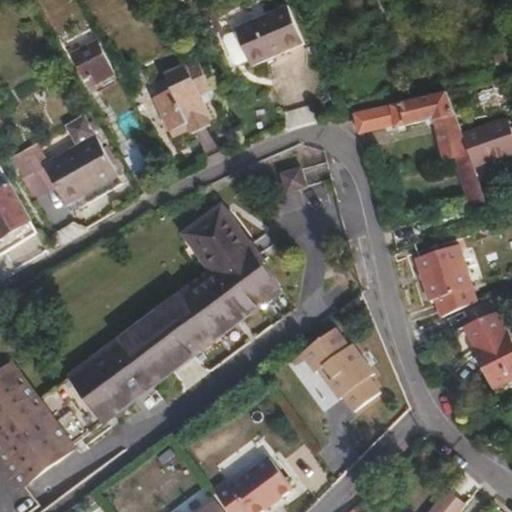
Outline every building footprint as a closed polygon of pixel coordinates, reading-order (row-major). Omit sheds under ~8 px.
[(287,3),(266,13),(237,28),(255,65),(306,40),(287,3)] [(120,72),(103,39),(77,52),(89,76),(95,73),(99,83),(120,72)] [(217,91),(204,64),(193,69),(191,65),(169,75),(176,91),(159,98),(177,138),(195,130),(197,135),(216,128),(214,122),(217,121),(210,106),(205,96),(217,91)] [(205,96),(210,106),(222,101),(217,91),(205,96)] [(420,99),(397,105),(401,123),(402,128),(441,118),(447,147),(469,142),(452,91),(420,99)] [(397,105),(359,114),(365,132),(401,123),(397,105)] [(79,145),(46,164),(58,184),(69,203),(72,201),(77,209),(126,182),(87,114),(68,125),(69,128),(79,145)] [(140,140),(124,149),(138,175),(154,167),(140,140)] [(34,171),(49,161),(37,142),(22,152),(34,171)] [(472,153),(469,142),(447,147),(450,158),(458,156),(472,153)] [(488,201),(472,153),(458,156),(474,205),(488,201)] [(58,184),(46,164),(23,178),(35,198),(58,184)] [(0,237),(34,219),(13,184),(0,191),(0,237)] [(18,359),(0,368),(0,453),(16,481),(72,449),(70,444),(293,314),(242,225),(202,248),(226,289),(40,396),(18,359)] [(446,295),(454,313),(491,296),(464,238),(423,257),(442,297),(446,295)] [(482,348),(481,349),(497,387),(511,380),(511,334),(501,312),(472,325),(482,348)] [(334,385),(362,419),(388,398),(373,380),(378,375),(356,346),(353,348),(340,332),(307,358),(323,376),(328,372),(337,382),(334,385)] [(226,486),(213,495),(226,511),(268,511),(294,494),(270,461),(230,491),(226,486)] [(445,489),(427,511),(458,511),(465,504),(445,489)]
